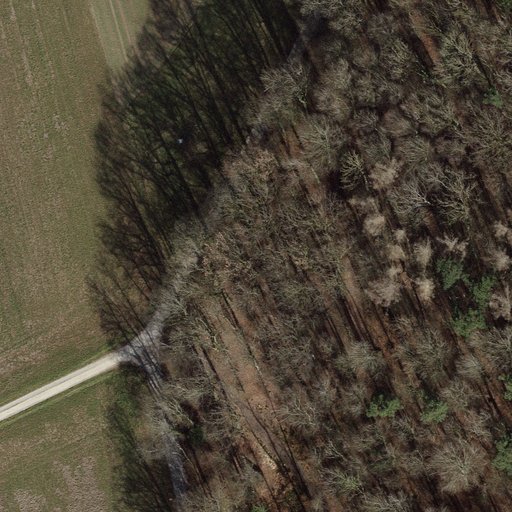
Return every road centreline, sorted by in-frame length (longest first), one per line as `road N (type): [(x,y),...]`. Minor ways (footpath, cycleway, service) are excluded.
road 1 (track): [(318,0),(140,345),(0,420)]
road 2 (track): [(394,511),(363,384),(337,0)]
road 3 (track): [(330,511),(300,466),(195,352),(170,339),(140,345),(173,511)]
